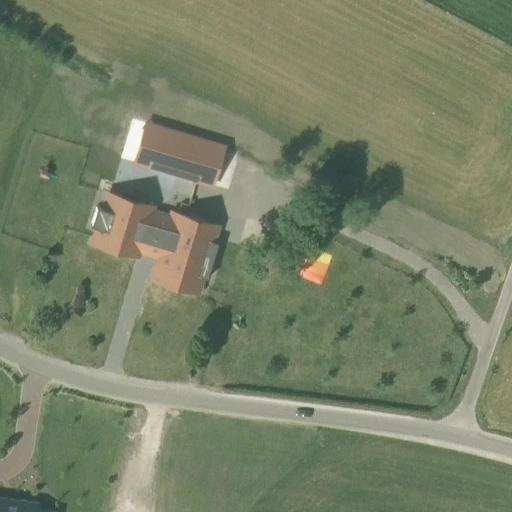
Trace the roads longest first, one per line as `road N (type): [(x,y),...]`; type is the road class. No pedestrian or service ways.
road 1 (unclassified): [(460,435),(138,390),(27,361),(0,344)]
road 2 (unclassified): [(460,435),(511,287)]
